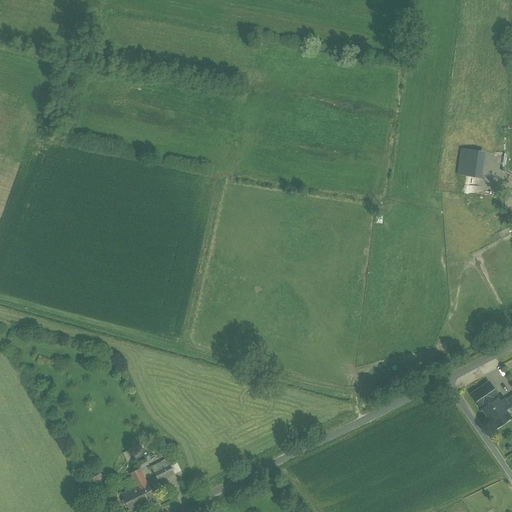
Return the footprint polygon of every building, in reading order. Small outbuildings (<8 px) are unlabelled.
[(459,149),(456,175),(480,178),(483,151),(459,149)] [(465,393),(487,383),(484,377),(462,388),(465,393)] [(499,394),(490,382),(475,393),(491,415),(502,407),(495,398),(499,394)] [(502,407),(491,415),(498,426),(511,416),(504,406),(502,407)] [(174,456),(158,464),(165,479),(181,471),(174,456)] [(141,468),(132,473),(138,487),(148,482),(141,468)] [(138,487),(123,494),(131,511),(156,498),(148,482),(138,487)]
